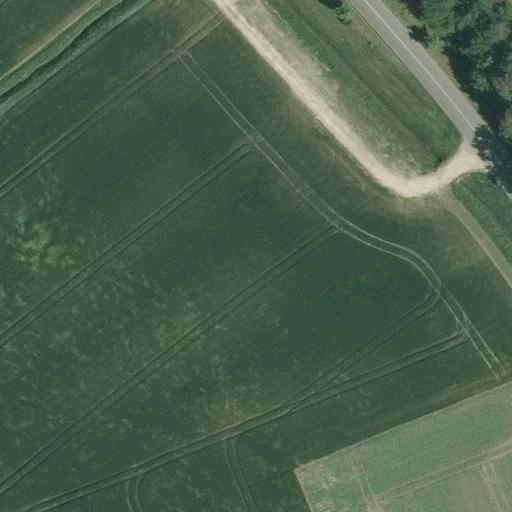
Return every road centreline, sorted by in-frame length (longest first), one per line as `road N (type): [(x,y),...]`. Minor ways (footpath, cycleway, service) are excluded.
road 1 (track): [(487,147),(438,182),(388,181),(215,0)]
road 2 (unclassified): [(363,0),(511,181)]
